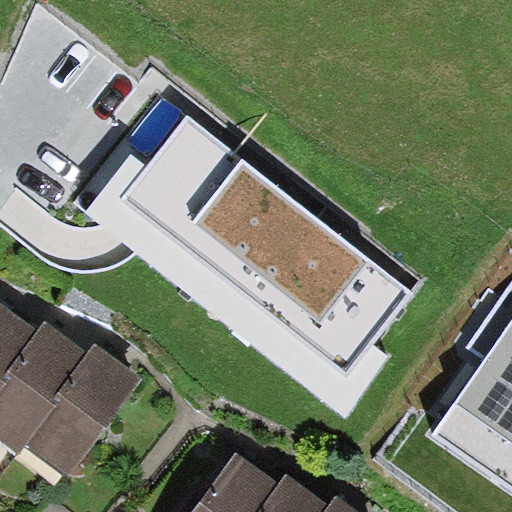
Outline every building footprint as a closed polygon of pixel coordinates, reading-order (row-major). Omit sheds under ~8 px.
[(410,292),(182,116),(120,197),(347,373),(410,292)] [(511,280),(463,350),(476,359),(419,440),(511,504),(511,280)] [(0,401),(8,391),(1,386),(38,336),(0,307),(0,401)] [(0,401),(0,446),(22,463),(29,454),(59,413),(51,407),(87,359),(45,328),(38,336),(1,386),(8,391),(0,401)] [(29,454),(70,484),(143,385),(95,349),(87,359),(51,407),(59,413),(29,454)] [(261,511),(278,490),(240,462),(202,511),(261,511)] [(331,511),(332,511),(286,478),(278,490),(261,511),(331,511)]
